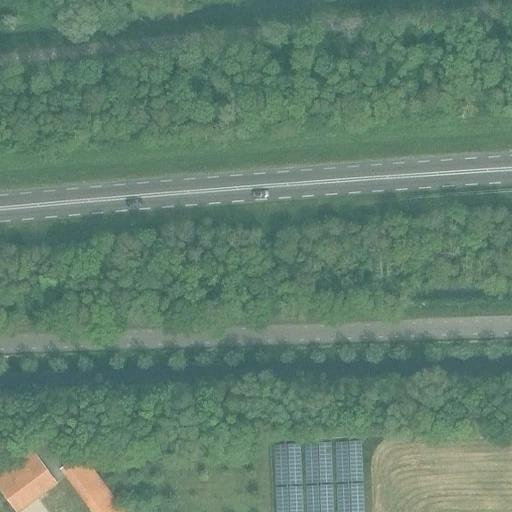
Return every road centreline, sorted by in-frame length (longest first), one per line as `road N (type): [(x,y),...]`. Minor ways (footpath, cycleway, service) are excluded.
road 1 (primary): [(0,215),(511,170)]
road 2 (unclassified): [(0,344),(511,326)]
